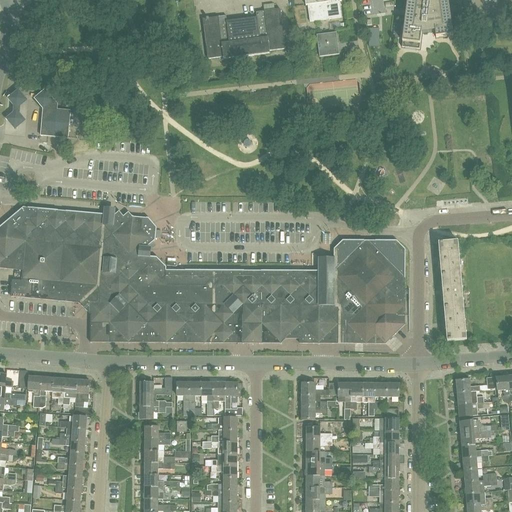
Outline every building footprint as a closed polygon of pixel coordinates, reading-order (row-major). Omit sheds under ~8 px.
[(407,0),(406,11),(407,11),(407,10),(412,11),(412,17),(406,16),(402,47),(420,49),(422,33),(435,32),(436,38),(453,35),(448,0),(407,0)] [(307,6),(310,22),(342,18),(339,1),(307,6)] [(224,60),(269,54),(269,52),(285,49),(280,9),(256,12),(257,18),(227,22),(226,16),(209,19),(209,18),(206,18),(206,19),(202,19),(208,59),(223,57),(224,60)] [(336,33),(323,34),(317,35),(319,57),(339,54),(336,33)] [(434,70),(432,75),(440,78),(442,74),(434,70)] [(34,98),(43,109),(56,110),(57,104),(45,89),(34,98)] [(15,94),(7,101),(13,109),(12,116),(5,122),(12,130),(14,133),(25,124),(19,116),(19,110),(27,104),(17,92),(15,94)] [(40,136),(68,138),(70,111),(56,110),(43,109),(40,136)] [(90,342),(109,343),(223,343),(247,343),(261,343),(281,343),(286,339),(300,339),(299,343),(338,344),(386,345),(405,326),(405,290),(405,250),(397,241),(394,241),(387,241),(385,241),(377,241),(375,241),(364,241),(353,241),(345,241),(343,241),(334,249),(334,260),(326,260),(319,260),(319,271),(245,271),(240,271),(185,270),(185,271),(166,271),(166,267),(157,257),(144,256),(145,252),(145,248),(146,248),(155,241),(156,228),(149,218),(132,217),(129,212),(123,217),(119,212),(115,215),(114,216),(109,215),(104,215),(96,215),(96,214),(94,214),(87,213),(85,213),(77,212),(75,212),(68,212),(68,211),(66,211),(58,211),(56,210),(56,211),(49,210),(47,210),(39,210),(39,209),(37,209),(30,209),(30,208),(28,208),(25,208),(23,208),(16,214),(16,215),(11,219),(11,218),(7,221),(8,222),(2,227),(1,226),(0,227),(0,268),(4,269),(22,270),(21,281),(12,280),(11,296),(72,302),(79,303),(85,298),(90,304),(95,309),(90,314),(90,342)] [(439,243),(442,277),(462,275),(460,257),(459,241),(439,243)] [(442,277),(445,308),(464,307),(462,275),(442,277)] [(445,308),(446,323),(448,342),(456,341),(467,340),(465,318),(464,307),(445,308)] [(0,387),(5,388),(13,388),(14,382),(6,381),(6,375),(0,374),(0,387)] [(505,402),(511,402),(508,376),(496,378),(497,391),(504,390),(505,402)] [(29,377),(28,393),(34,393),(33,408),(39,409),(41,378),(29,377)] [(45,406),(46,392),(52,392),(53,379),(41,378),(39,409),(42,409),(45,406)] [(140,383),(140,395),(153,395),(171,395),(171,378),(164,378),(164,389),(153,389),(153,383),(140,383)] [(488,390),(495,390),(494,378),(487,378),(487,386),(488,390)] [(53,379),(52,392),(52,398),(58,399),(58,405),(63,405),(65,380),(53,379)] [(64,393),(63,405),(68,406),(70,406),(70,399),(75,399),(76,394),(77,381),(70,380),(65,380),(64,393)] [(456,381),(457,393),(470,392),(475,392),(476,392),(480,391),(480,387),(479,386),(470,387),(469,380),(456,381)] [(75,412),(74,415),(92,416),(92,413),(92,409),(88,408),(83,408),(83,401),(88,401),(93,402),(93,395),(88,395),(89,382),(77,381),(76,394),(75,399),(75,406),(75,412)] [(176,383),(176,397),(183,397),(183,407),(189,407),(189,383),(176,383)] [(195,397),(200,397),(200,383),(189,383),(189,407),(195,407),(195,397)] [(200,383),(200,397),(207,397),(207,407),(213,407),(213,397),(213,383),(200,383)] [(219,407),(219,397),(224,397),(224,383),(213,383),(213,397),(213,407),(219,407)] [(224,383),(224,397),(225,397),(225,410),(231,409),(231,402),(231,395),(237,395),(237,383),(224,383)] [(301,396),(320,396),(329,396),(336,396),(336,384),(329,384),(329,391),(315,391),(315,384),(301,384),(301,396)] [(350,409),(350,398),(350,384),(338,384),(338,397),(338,402),(344,402),(344,409),(350,409)] [(362,384),(350,384),(350,398),(350,409),(356,409),(356,402),(362,402),(362,398),(362,384)] [(362,384),(362,398),(362,402),(368,403),(368,409),(368,417),(374,417),(374,410),(374,403),(374,398),(374,384),(362,384)] [(374,398),(386,398),(386,384),(374,384),(374,398)] [(398,384),(386,384),(386,398),(398,398),(398,384)] [(0,387),(0,399),(25,401),(26,395),(5,394),(5,388),(0,387)] [(457,393),(458,405),(484,403),(483,397),(477,398),(476,392),(475,392),(470,392),(457,393)] [(140,395),(140,407),(153,407),(166,407),(172,407),(172,403),(166,403),(166,402),(153,402),(153,395),(140,395)] [(320,396),(301,396),(301,408),(327,408),(327,402),(320,402),(320,396)] [(0,399),(0,411),(3,412),(4,405),(17,406),(17,405),(25,406),(25,401),(0,399)] [(484,403),(458,405),(459,418),(473,416),(477,416),(477,410),(484,409),(488,409),(490,408),(489,402),(484,403)] [(140,407),(140,420),(153,420),(153,413),(166,414),(166,407),(153,407),(140,407)] [(327,408),(301,408),(301,420),(314,421),(314,414),(327,414),(327,408)] [(67,429),(72,429),(86,430),(86,424),(89,424),(89,418),(87,418),(73,416),(72,423),(61,422),(60,428),(67,429)] [(0,431),(14,432),(19,432),(19,427),(2,425),(3,419),(0,418),(0,431)] [(211,431),(219,431),(237,431),(237,419),(219,419),(219,425),(212,425),(208,425),(207,430),(211,430),(211,431)] [(385,432),(398,431),(398,419),(380,419),(380,432),(385,432)] [(461,435),(474,433),(479,433),(486,432),(491,432),(490,426),(483,427),(480,424),(480,421),(460,422),(461,435)] [(177,422),(177,427),(177,432),(186,432),(186,422),(177,422)] [(144,427),(144,439),(158,439),(171,440),(171,434),(158,434),(158,427),(144,427)] [(306,441),(319,440),(332,440),(332,439),(337,439),(337,437),(332,437),(332,435),(320,434),(320,428),(306,428),(306,441)] [(59,440),(71,441),(85,442),(86,430),(72,429),(67,429),(67,435),(60,434),(59,440)] [(14,432),(0,431),(0,443),(1,443),(1,437),(14,438),(14,437),(14,432)] [(218,437),(211,437),(211,443),(237,443),(237,431),(219,431),(218,437)] [(398,431),(385,432),(385,439),(380,439),(380,437),(372,437),(372,443),(398,443),(398,431)] [(461,435),(462,447),(475,445),(475,439),(491,438),(491,437),(495,436),(494,432),(491,432),(486,432),(479,433),(474,433),(461,435)] [(171,440),(158,439),(144,439),(144,451),(163,451),(163,445),(171,445),(171,440)] [(85,442),(71,441),(59,440),(59,446),(71,447),(70,453),(84,454),(85,442)] [(306,441),(306,452),(319,452),(319,446),(332,446),(332,440),(319,440),(306,441)] [(0,443),(0,455),(13,456),(16,456),(17,452),(13,450),(0,449),(1,443),(0,443)] [(218,449),(218,455),(237,455),(237,443),(211,443),(211,449),(218,449)] [(379,456),(385,456),(398,456),(398,443),(372,443),(372,449),(379,449),(379,456)] [(475,445),(462,447),(463,458),(476,457),(481,457),(488,456),(492,456),(492,452),(488,452),(488,450),(476,451),(475,445)] [(144,463),(170,464),(175,464),(175,457),(163,457),(163,451),(144,451),(144,463)] [(325,452),(319,452),(306,452),(306,464),(332,464),(332,459),(326,458),(326,453),(325,453),(325,452)] [(65,459),(64,465),(69,465),(83,466),(83,461),(84,454),(70,453),(70,459),(65,459)] [(237,467),(237,455),(218,455),(218,461),(211,461),(211,467),(237,467)] [(379,456),(379,461),(372,461),(372,467),(398,467),(398,456),(385,456),(379,456)] [(463,458),(464,471),(478,470),(477,463),(476,457),(463,458)] [(144,475),(158,475),(158,470),(175,470),(175,464),(170,464),(144,463),(144,475)] [(306,464),(306,476),(325,476),(324,471),(332,471),(332,464),(306,464)] [(69,471),(68,477),(82,478),(82,472),(84,472),(85,466),(83,466),(69,465),(69,471)] [(0,467),(0,479),(16,480),(17,475),(4,474),(5,468),(0,467)] [(237,467),(211,467),(211,473),(223,473),(223,479),(237,479),(237,467)] [(341,468),(342,476),(350,476),(350,467),(341,468)] [(369,467),(369,473),(372,473),(377,473),(377,480),(384,480),(398,480),(398,467),(372,467),(369,467)] [(478,470),(464,471),(465,483),(479,482),(478,470)] [(144,475),(144,487),(170,488),(178,488),(178,483),(158,483),(158,475),(144,475)] [(306,476),(306,488),(319,488),(324,488),(332,488),(332,482),(324,483),(325,476),(306,476)] [(63,489),(67,489),(81,490),(82,478),(68,477),(63,477),(63,483),(56,482),(56,488),(63,489)] [(0,479),(0,491),(3,491),(3,486),(11,486),(16,485),(16,480),(0,479)] [(207,491),(211,491),(237,491),(237,479),(223,479),(223,485),(211,485),(207,486),(207,491)] [(384,491),(398,491),(398,480),(384,480),(384,485),(369,485),(369,491),(372,491),(379,491),(384,491)] [(479,482),(465,483),(466,494),(484,493),(484,487),(491,486),(491,480),(484,481),(479,482)] [(163,493),(170,493),(170,488),(144,487),(144,499),(158,499),(163,499),(163,493)] [(324,488),(319,488),(306,488),(306,500),(325,500),(326,494),(332,494),(332,488),(324,488)] [(80,502),(81,490),(67,489),(66,501),(80,502)] [(237,491),(211,491),(211,497),(218,497),(218,503),(223,503),(236,503),(237,491)] [(398,491),(384,491),(379,491),(372,491),(369,491),(369,497),(379,497),(379,503),(384,503),(398,503),(398,491)] [(481,505),(486,505),(493,504),(492,498),(485,499),(484,493),(466,494),(468,506),(481,505)] [(201,494),(192,494),(192,503),(201,503),(201,494)] [(144,499),(144,511),(158,511),(163,511),(170,511),(176,511),(177,506),(158,506),(158,499),(144,499)] [(305,511),(331,511),(332,507),(326,506),(325,500),(306,500),(305,511)] [(79,511),(80,502),(66,501),(66,507),(65,511),(79,511)] [(0,511),(2,511),(3,510),(12,511),(12,504),(9,504),(0,503),(0,511)] [(236,511),(236,503),(223,503),(218,503),(218,509),(211,509),(211,511),(236,511)] [(397,511),(398,503),(384,503),(379,503),(379,509),(372,509),(370,509),(369,511),(397,511)]
